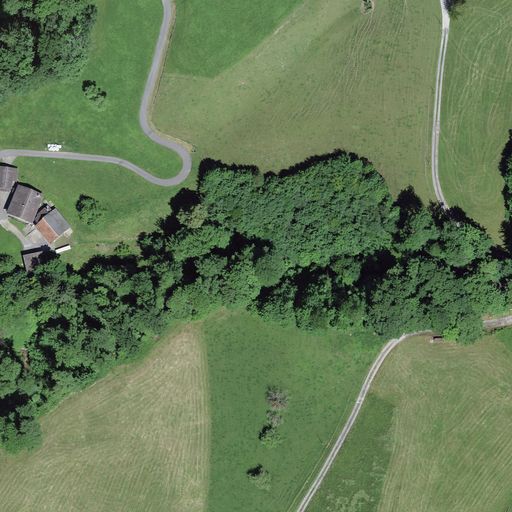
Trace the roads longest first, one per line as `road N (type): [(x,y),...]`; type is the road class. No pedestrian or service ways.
road 1 (track): [(165,0),(143,118),(156,139),(185,155),(183,175),(161,182),(101,158),(0,156)]
road 2 (track): [(511,319),(398,338),(301,511)]
road 3 (track): [(444,0),(439,189),(451,213),(511,246)]
